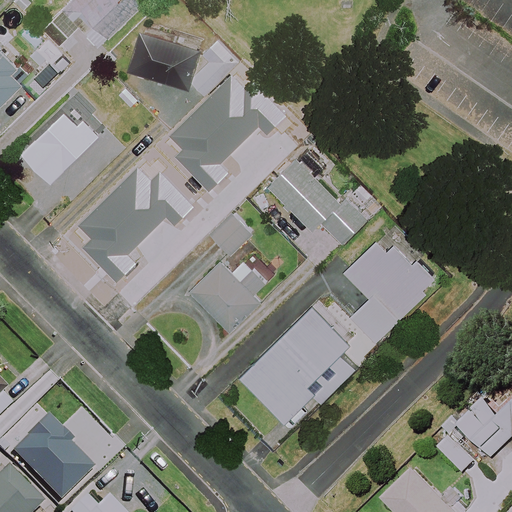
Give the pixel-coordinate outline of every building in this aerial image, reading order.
[(148,5),(143,0),(75,0),(46,29),(65,49),(85,29),(103,49),(148,5)] [(143,31),(130,71),(191,90),(195,83),(207,95),(241,61),(220,39),(208,51),(143,31)] [(0,111),(24,86),(11,74),(17,67),(0,50),(0,111)] [(58,78),(49,68),(27,89),(36,98),(58,78)] [(125,92),(114,103),(123,113),(118,118),(126,126),(142,109),(125,92)] [(106,129),(92,115),(97,110),(82,95),(57,120),(25,152),(54,181),(106,129)] [(270,164),(244,135),(227,151),(231,156),(212,173),(234,197),(270,164)] [(346,194),(342,198),(318,173),(323,168),(308,153),(273,187),(315,229),(323,221),(344,242),(369,218),(346,194)] [(159,271),(189,213),(144,168),(116,196),(137,218),(130,232),(142,238),(132,257),(159,271)] [(255,233),(236,214),(214,235),(232,255),(255,233)] [(352,315),(378,341),(429,290),(424,286),(437,273),(420,256),(416,260),(396,240),(389,247),(379,237),(346,270),(372,295),(352,315)] [(268,281),(246,259),(234,270),(223,259),(192,290),(233,331),(264,301),(256,293),(268,281)] [(355,341),(316,302),(242,375),(288,421),(337,372),(330,365),(355,341)] [(0,413),(12,401),(1,390),(6,385),(0,379),(0,413)] [(487,398),(462,421),(455,413),(443,424),(453,435),(441,446),(465,471),(476,461),(460,445),(473,433),(494,456),(511,439),(511,403),(501,413),(487,398)] [(457,511),(454,508),(462,499),(453,489),(444,498),(415,468),(385,497),(398,511),(457,511)] [(0,511),(35,511),(43,505),(8,470),(0,477),(0,511)] [(123,511),(107,496),(97,507),(86,497),(70,511),(123,511)]
